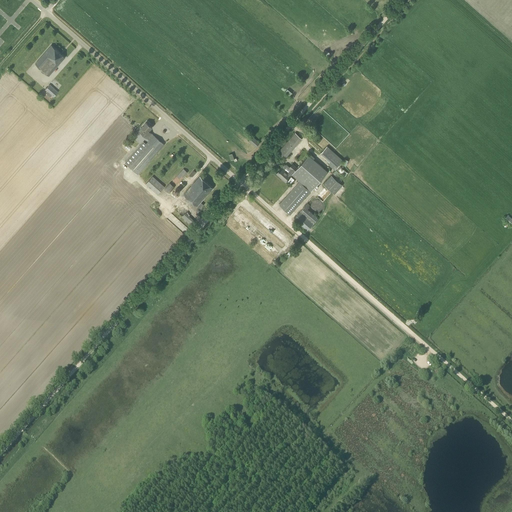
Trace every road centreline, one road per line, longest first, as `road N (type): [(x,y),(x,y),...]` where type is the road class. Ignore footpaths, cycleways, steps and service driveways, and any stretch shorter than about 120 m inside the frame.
road 1 (unclassified): [(46,11),(241,180)]
road 2 (track): [(22,429),(185,245)]
road 3 (track): [(285,221),(433,352)]
road 4 (track): [(318,95),(405,0)]
